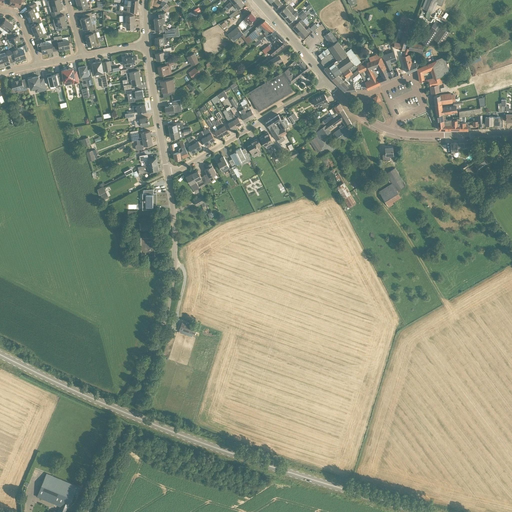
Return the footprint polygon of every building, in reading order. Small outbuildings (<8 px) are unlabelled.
[(238,9),(244,4),(240,0),(238,0),(229,8),(230,8),(232,10),(234,8),(236,10),(229,16),(231,18),(241,12),(238,9)] [(284,17),(290,12),(294,9),(290,4),(294,0),(293,0),(288,0),(286,3),(288,5),(280,12),(284,17)] [(433,12),(437,3),(437,0),(424,0),(422,8),(433,12)] [(88,4),(87,1),(77,4),(79,9),(85,8),(85,11),(91,9),(90,4),(88,4)] [(38,11),(36,6),(35,3),(28,6),(29,9),(24,11),(26,16),(37,12),(38,11)] [(60,3),(52,5),(54,11),(51,11),(52,14),(58,13),(60,12),(59,9),(62,8),(60,3)] [(127,11),(137,12),(137,7),(132,6),(133,5),(128,5),(124,4),(120,4),(119,10),(125,11),(127,11)] [(299,17),(305,12),(302,10),(298,14),(297,12),(293,15),(290,12),(284,17),(289,23),(298,15),(299,17)] [(40,20),(39,17),(37,12),(26,16),(29,21),(33,19),(34,22),(40,20)] [(93,18),(91,12),(85,14),(86,17),(80,19),(82,24),(92,21),(91,18),(93,18)] [(247,25),(256,18),(251,12),(243,20),(247,25)] [(298,32),(304,27),(306,24),(304,22),(303,21),(308,16),(305,12),(299,17),(301,19),(293,27),(298,32)] [(54,23),(65,20),(64,14),(59,16),(58,13),(52,14),(53,18),(52,18),(54,23)] [(165,24),(165,17),(166,17),(167,17),(167,13),(157,13),(158,18),(154,18),(155,25),(163,24),(165,24)] [(404,49),(413,20),(402,16),(400,22),(406,24),(401,43),(395,42),(391,41),(392,46),(404,49)] [(0,26),(4,29),(9,22),(5,19),(2,23),(0,21),(0,26)] [(33,32),(41,29),(39,23),(41,22),(40,20),(34,22),(36,25),(31,27),(33,32)] [(67,25),(65,20),(54,23),(55,28),(56,31),(62,30),(62,26),(67,25)] [(261,30),(264,28),(265,29),(270,25),(265,20),(255,28),(256,29),(251,33),(248,30),(242,36),(248,44),(254,39),(259,35),(258,34),(262,31),(261,30)] [(96,29),(95,24),(92,24),(92,21),(82,24),(83,29),(89,28),(90,31),(95,29),(96,29)] [(438,31),(442,25),(437,21),(432,27),(438,31)] [(12,34),(10,30),(14,25),(9,22),(4,29),(8,32),(5,34),(6,36),(12,34)] [(166,27),(163,27),(163,24),(155,25),(156,32),(164,31),(165,31),(166,33),(172,33),(175,28),(175,29),(174,28),(172,28),(171,29),(169,29),(166,27)] [(302,37),(311,30),(313,32),(318,27),(316,25),(315,24),(310,28),(309,27),(306,30),(304,27),(298,32),(302,37)] [(237,26),(227,34),(234,42),(242,36),(248,30),(251,28),(249,25),(242,31),(241,30),(242,28),(240,25),(238,27),(237,26)] [(265,29),(266,30),(263,33),(262,31),(258,34),(259,35),(254,39),(256,42),(254,43),(256,46),(262,42),(260,40),(263,38),(267,35),(275,29),(270,25),(265,29)] [(432,39),(439,44),(449,31),(442,25),(438,31),(432,39)] [(432,39),(438,31),(432,27),(425,37),(426,37),(431,41),(432,39)] [(47,35),(46,32),(43,34),(41,29),(33,32),(35,37),(40,35),(41,38),(47,35)] [(96,38),(98,37),(95,29),(90,31),(89,31),(90,34),(85,35),(87,41),(96,38)] [(284,39),(275,29),(267,35),(272,42),(276,39),(279,43),(284,39)] [(332,45),(337,41),(331,31),(325,35),(332,45)] [(172,37),(176,37),(175,32),(172,33),(166,33),(166,36),(163,37),(155,38),(155,41),(155,45),(156,45),(164,44),(164,40),(169,40),(169,37),(172,37)] [(20,40),(18,35),(13,37),(12,34),(6,36),(4,37),(8,45),(12,43),(20,40)] [(63,41),(61,35),(53,37),(54,40),(53,40),(55,46),(58,45),(59,50),(64,49),(63,41)] [(70,48),(69,43),(72,42),(70,36),(67,37),(68,40),(63,41),(64,49),(70,48)] [(100,45),(99,43),(97,43),(96,38),(87,41),(88,46),(93,44),(94,47),(100,45)] [(272,55),(288,42),(284,39),(279,43),(272,49),(269,51),(272,55)] [(46,44),(45,41),(45,40),(39,41),(40,42),(36,43),(38,49),(41,48),(42,53),(47,52),(46,44)] [(53,40),(51,40),(51,43),(46,44),(47,52),(53,51),(52,46),(55,46),(53,40)] [(349,68),(353,73),(358,69),(357,66),(356,66),(354,64),(358,61),(349,50),(346,52),(337,41),(332,45),(329,47),(332,52),(323,60),(323,62),(326,67),(324,68),(326,71),(332,78),(337,74),(338,76),(340,74),(343,72),(345,71),(349,68)] [(423,44),(415,43),(413,51),(418,51),(416,62),(412,62),(409,54),(408,55),(402,56),(407,72),(417,68),(425,51),(421,51),(423,44)] [(25,45),(22,46),(23,49),(18,51),(21,59),(26,57),(24,52),(27,51),(25,45)] [(269,51),(272,49),(269,45),(262,50),(265,54),(269,51)] [(17,47),(8,50),(11,57),(14,56),(16,61),(21,59),(18,51),(17,48),(17,47)] [(157,60),(168,58),(168,54),(169,54),(168,52),(172,51),(172,50),(171,47),(165,48),(166,52),(164,52),(156,53),(157,60)] [(6,51),(7,54),(1,56),(4,65),(10,63),(8,58),(11,57),(8,50),(6,51)] [(376,79),(378,78),(381,83),(381,84),(391,79),(378,51),(375,52),(376,54),(378,58),(370,62),(366,64),(369,69),(371,68),(376,79)] [(390,62),(397,60),(394,52),(381,56),(391,79),(399,75),(396,68),(393,70),(390,62)] [(199,62),(194,53),(188,56),(192,65),(199,62)] [(273,65),(282,60),(279,55),(270,60),(273,65)] [(124,58),(125,62),(124,63),(124,66),(123,66),(120,67),(120,70),(121,70),(126,69),(128,69),(134,68),(133,65),(135,65),(134,59),(137,59),(136,56),(124,58)] [(310,69),(300,57),(296,60),(298,62),(296,63),(298,65),(299,64),(302,67),(294,74),(289,67),(282,72),(289,84),(310,69)] [(171,73),(170,65),(174,64),(172,58),(165,62),(166,65),(158,66),(159,71),(160,71),(161,75),(171,73)] [(269,61),(267,59),(256,66),(257,68),(269,61)] [(425,81),(429,80),(430,86),(439,84),(437,78),(441,77),(436,60),(417,68),(417,69),(420,82),(425,81)] [(108,86),(105,72),(103,72),(101,61),(93,63),(95,73),(100,73),(101,77),(103,88),(108,86)] [(365,82),(368,89),(381,83),(378,78),(376,79),(371,68),(369,69),(366,64),(364,65),(362,62),(356,64),(360,72),(366,70),(371,79),(365,82)] [(93,78),(90,69),(87,70),(87,66),(86,67),(86,66),(86,65),(85,65),(84,65),(84,66),(83,66),(79,67),(81,76),(85,75),(86,80),(93,78)] [(191,80),(201,73),(204,70),(201,66),(198,69),(197,67),(189,73),(191,77),(189,78),(191,80)] [(79,82),(77,71),(74,71),(73,68),(69,69),(66,70),(62,70),(64,81),(65,81),(65,85),(80,82),(79,82)] [(353,73),(349,68),(345,71),(343,72),(343,73),(347,77),(353,73)] [(129,79),(140,77),(139,71),(129,72),(128,69),(126,69),(121,70),(122,74),(126,73),(128,79),(129,79)] [(282,72),(248,93),(259,111),(293,91),(289,84),(282,72)] [(63,86),(61,76),(57,77),(57,74),(51,75),(51,73),(46,74),(48,82),(49,81),(50,86),(55,84),(56,87),(63,86)] [(338,84),(343,81),(338,76),(337,74),(332,78),(338,84)] [(28,80),(31,89),(35,88),(36,92),(46,90),(44,80),(43,78),(39,79),(39,76),(32,78),(32,77),(27,78),(28,80)] [(140,77),(129,79),(130,85),(124,86),(124,90),(126,89),(131,88),(131,85),(141,83),(140,77)] [(353,85),(348,85),(350,83),(347,80),(348,79),(347,77),(345,79),(343,81),(338,84),(338,85),(345,92),(357,90),(353,85)] [(441,91),(440,88),(444,87),(443,83),(442,77),(441,77),(437,78),(439,84),(430,86),(431,92),(441,91)] [(175,92),(172,79),(161,81),(163,93),(164,92),(165,98),(175,92)] [(15,81),(15,82),(12,83),(13,87),(14,90),(17,89),(23,87),(24,90),(28,89),(26,82),(23,83),(22,80),(18,81),(18,80),(15,81)] [(131,88),(126,89),(127,92),(131,92),(133,99),(144,97),(142,90),(134,92),(134,88),(131,89),(131,88)] [(217,95),(220,99),(224,96),(225,98),(225,99),(228,97),(226,93),(225,92),(224,90),(217,95)] [(328,101),(324,94),(313,99),(319,109),(326,105),(324,103),(328,101)] [(434,96),(435,105),(442,105),(453,103),(452,103),(451,95),(451,94),(440,95),(434,96)] [(214,104),(220,100),(220,99),(217,95),(211,99),(213,102),(214,104)] [(235,108),(238,106),(233,98),(230,100),(235,108)] [(501,99),(501,100),(501,103),(502,112),(506,112),(506,122),(511,121),(511,110),(509,110),(509,105),(506,105),(506,99),(501,99)] [(180,103),(180,100),(172,101),(173,105),(165,106),(167,114),(180,112),(178,104),(180,103)] [(337,112),(342,108),(339,103),(331,108),(334,114),(322,121),(322,122),(315,127),(315,126),(313,128),(314,129),(313,130),(315,133),(320,129),(330,122),(339,116),(337,112)] [(145,104),(136,106),(138,112),(146,111),(145,104)] [(250,119),(255,116),(251,109),(248,111),(246,107),(244,104),(242,105),(250,119)] [(245,122),(250,119),(242,105),(239,107),(241,110),(239,111),(241,115),(245,122)] [(458,112),(456,105),(453,106),(449,106),(442,107),(442,105),(435,105),(436,115),(446,114),(455,113),(458,112)] [(486,112),(485,106),(480,106),(480,108),(477,109),(458,111),(459,117),(465,116),(478,115),(483,115),(486,115),(486,112)] [(242,124),(238,117),(235,119),(233,116),(234,113),(230,107),(226,109),(237,127),(242,124)] [(329,129),(342,121),(345,125),(343,126),(341,124),(339,126),(340,128),(334,133),(338,138),(349,131),(346,127),(349,126),(352,124),(342,108),(337,112),(339,116),(330,122),(320,129),(315,133),(317,135),(313,137),(314,138),(309,141),(317,152),(321,149),(321,148),(324,146),(323,144),(324,143),(321,139),(331,132),(329,129)] [(237,127),(226,109),(223,111),(225,116),(227,120),(228,119),(229,122),(228,123),(232,130),(237,127)] [(282,129),(284,128),(286,126),(288,125),(285,120),(285,119),(283,115),(280,117),(279,115),(272,118),(276,123),(278,122),(281,128),(282,129)] [(141,126),(149,124),(147,117),(136,120),(136,116),(128,118),(129,121),(135,120),(136,127),(141,126)] [(460,130),(460,122),(466,122),(465,116),(459,117),(459,120),(452,120),(452,123),(451,123),(451,125),(450,125),(450,130),(460,130)] [(280,129),(276,123),(272,118),(266,123),(279,143),(284,140),(281,136),(287,133),(284,128),(282,129),(281,128),(280,129)] [(214,119),(211,121),(215,127),(216,130),(215,131),(219,137),(224,135),(215,121),(214,119)] [(229,132),(224,125),(222,127),(217,119),(215,121),(224,135),(229,132)] [(450,130),(450,125),(451,125),(451,123),(452,123),(452,120),(452,119),(445,120),(445,119),(437,120),(439,130),(450,130)] [(468,121),(466,122),(460,122),(460,130),(468,130),(470,130),(470,124),(468,125),(468,121)] [(170,132),(189,129),(188,125),(183,126),(182,122),(173,124),(173,125),(169,126),(170,132)] [(215,140),(211,133),(209,134),(205,127),(203,128),(204,130),(203,131),(204,132),(210,142),(215,140)] [(184,137),(183,133),(191,131),(190,128),(189,129),(170,132),(171,138),(175,138),(175,139),(184,137)] [(151,137),(150,131),(139,133),(139,130),(131,131),(132,141),(137,140),(140,139),(151,137)] [(210,142),(204,132),(203,133),(202,133),(204,137),(202,139),(205,145),(210,142)] [(276,145),(274,143),(268,132),(262,135),(263,137),(261,139),(265,146),(266,146),(270,144),(271,146),(272,145),(273,147),(276,145)] [(151,137),(140,139),(141,142),(135,145),(136,150),(143,149),(142,145),(144,145),(152,144),(151,137)] [(192,153),(197,150),(191,140),(189,137),(187,138),(191,145),(188,147),(192,153)] [(197,150),(202,147),(198,141),(196,142),(193,138),(191,140),(197,150)] [(253,157),(261,153),(258,147),(261,145),(257,139),(254,141),(254,142),(251,144),(248,146),(253,157)] [(189,156),(188,154),(185,146),(182,140),(179,141),(181,147),(179,149),(180,152),(174,153),(174,154),(175,160),(181,159),(183,159),(183,158),(189,156)] [(457,143),(457,142),(450,143),(451,153),(455,153),(455,152),(458,151),(458,148),(470,147),(470,146),(468,143),(457,143)] [(393,159),(393,147),(385,148),(386,155),(382,155),(383,161),(387,161),(390,160),(390,159),(393,159)] [(230,155),(235,165),(240,162),(240,161),(246,158),(247,162),(251,160),(248,153),(245,148),(248,154),(244,155),(240,148),(236,150),(237,152),(235,153),(235,152),(230,155)] [(95,159),(92,149),(86,151),(89,161),(95,159)] [(320,158),(337,186),(344,183),(335,168),(338,166),(329,152),(320,158)] [(149,165),(157,164),(156,160),(155,158),(151,159),(151,158),(148,158),(147,155),(140,156),(141,161),(144,161),(145,166),(149,165)] [(228,166),(223,157),(220,158),(222,161),(218,163),(222,170),(223,172),(224,172),(227,170),(229,169),(232,175),(234,179),(238,177),(233,169),(232,167),(230,168),(229,166),(228,166)] [(477,167),(485,161),(482,158),(474,164),(475,164),(477,167)] [(216,173),(211,163),(208,165),(209,167),(205,169),(208,174),(204,176),(208,183),(215,179),(213,175),(216,173)] [(149,165),(145,166),(138,167),(139,174),(148,172),(150,172),(150,173),(153,172),(153,171),(157,170),(157,168),(158,168),(157,164),(149,165)] [(397,190),(405,185),(395,168),(386,173),(392,183),(397,190)] [(192,174),(198,184),(203,181),(201,178),(202,178),(198,171),(197,171),(196,170),(195,171),(195,172),(192,174)] [(199,188),(197,184),(198,184),(192,174),(189,175),(188,175),(187,175),(187,176),(186,177),(190,184),(194,191),(198,188),(199,188)] [(356,203),(344,183),(337,186),(347,204),(343,206),(345,211),(346,210),(349,208),(349,207),(356,203)] [(105,191),(103,187),(98,190),(100,195),(101,194),(103,200),(108,197),(105,191)] [(146,193),(146,209),(148,209),(155,209),(155,206),(155,205),(158,205),(158,193),(155,193),(155,189),(146,190),(146,193)] [(201,193),(196,196),(197,198),(194,201),(197,206),(201,203),(204,202),(202,196),(201,193)] [(155,256),(155,236),(141,237),(141,256),(155,256)] [(197,327),(182,322),(180,329),(195,334),(197,327)] [(68,509),(77,486),(46,474),(39,492),(37,496),(60,506),(57,511),(54,511),(53,511),(65,511),(67,509),(68,509)]
